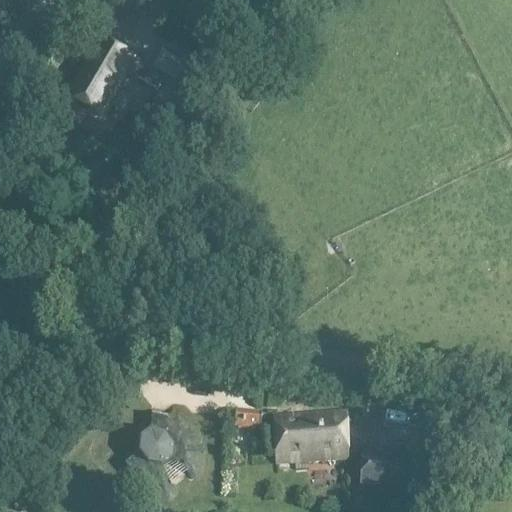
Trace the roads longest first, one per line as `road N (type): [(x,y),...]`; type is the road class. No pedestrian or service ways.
road 1 (unclassified): [(511,388),(280,358),(144,352),(55,371)]
road 2 (track): [(295,0),(96,292)]
road 3 (unclassified): [(55,371),(96,292),(93,276),(78,256),(0,216)]
